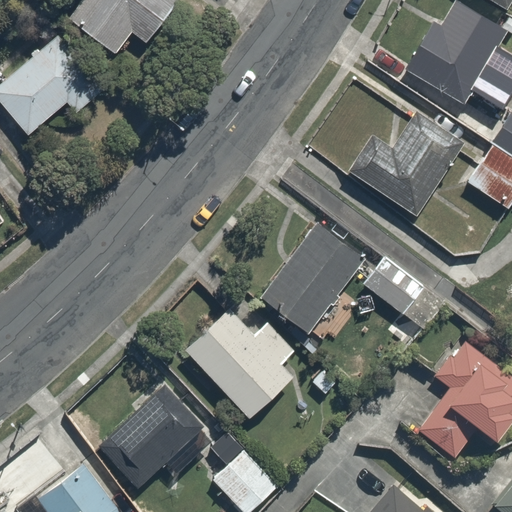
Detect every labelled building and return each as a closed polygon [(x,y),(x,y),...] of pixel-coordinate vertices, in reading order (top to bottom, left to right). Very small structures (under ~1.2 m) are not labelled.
[(77,0),(68,12),(117,50),(133,29),(152,44),(186,0),(77,0)] [(454,0),(442,24),(432,19),(406,69),(462,99),(468,88),(494,102),(511,67),(511,49),(502,44),(511,25),(511,22),(470,0),(454,0)] [(100,89),(55,36),(0,82),(0,98),(28,131),(68,97),(77,108),(100,89)] [(511,110),(494,139),(511,150),(511,110)] [(418,212),(462,138),(418,111),(399,143),(374,128),(348,170),(418,212)] [(511,196),(511,150),(494,139),(468,178),(508,203),(511,196)] [(366,249),(322,217),(259,304),(303,336),(366,249)] [(450,304),(386,256),(365,282),(429,331),(450,304)] [(248,412),(293,372),(284,363),(298,351),(270,320),(257,332),(232,304),(187,344),(248,412)] [(511,414),(511,375),(463,337),(437,370),(450,380),(415,425),(458,459),(485,425),(497,434),(511,414)] [(202,415),(165,378),(99,443),(135,480),(202,415)] [(252,511),(284,483),(249,444),(213,477),(246,511),(252,511)] [(121,511),(81,459),(42,494),(53,511),(121,511)] [(430,511),(393,480),(364,511),(430,511)] [(511,511),(511,483),(496,504),(505,511),(511,511)]
